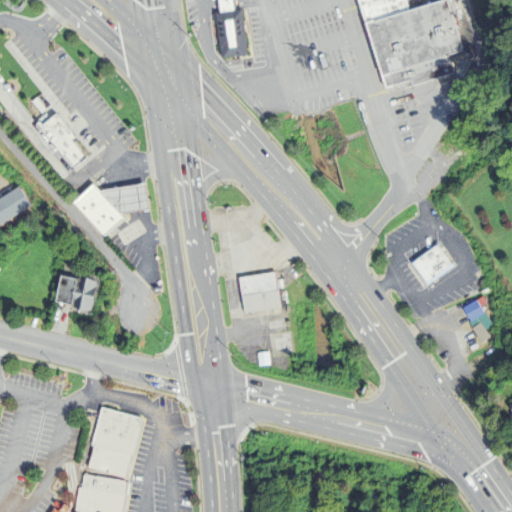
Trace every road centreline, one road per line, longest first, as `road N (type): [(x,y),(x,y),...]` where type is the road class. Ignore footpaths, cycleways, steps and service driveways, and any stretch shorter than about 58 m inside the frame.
road 1 (primary): [(461,449),(290,202),(161,68)]
road 2 (primary): [(208,387),(216,332),(190,154),(161,68)]
road 3 (primary): [(161,68),(162,159),(188,334),(208,387)]
road 4 (residential): [(135,305),(118,267),(0,135)]
road 5 (primary): [(324,415),(461,449)]
